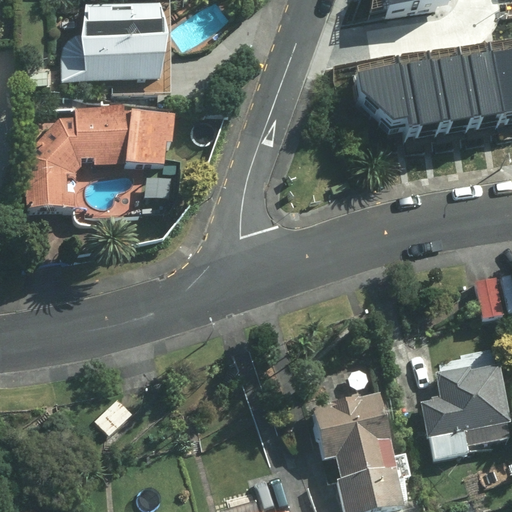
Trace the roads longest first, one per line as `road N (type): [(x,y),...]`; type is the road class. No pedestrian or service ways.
road 1 (residential): [(230,285),(246,176),(311,0)]
road 2 (residential): [(230,285),(415,227),(511,211)]
road 3 (residential): [(0,344),(230,285)]
